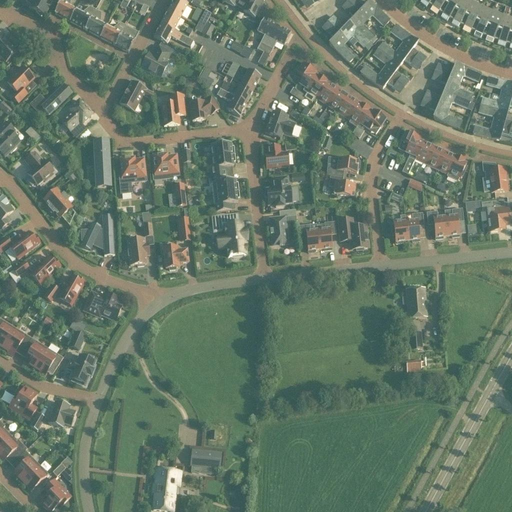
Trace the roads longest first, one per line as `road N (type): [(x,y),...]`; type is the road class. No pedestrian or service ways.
road 1 (residential): [(153,306),(65,256),(0,175)]
road 2 (residential): [(245,134),(126,145),(104,114)]
road 3 (residential): [(104,114),(62,72),(44,29),(0,9)]
road 4 (residential): [(264,280),(245,134)]
road 5 (residential): [(379,267),(370,185),(390,135)]
road 6 (residential): [(379,267),(511,254)]
road 7 (tertiary): [(427,511),(490,395)]
road 8 (residential): [(104,114),(164,0)]
